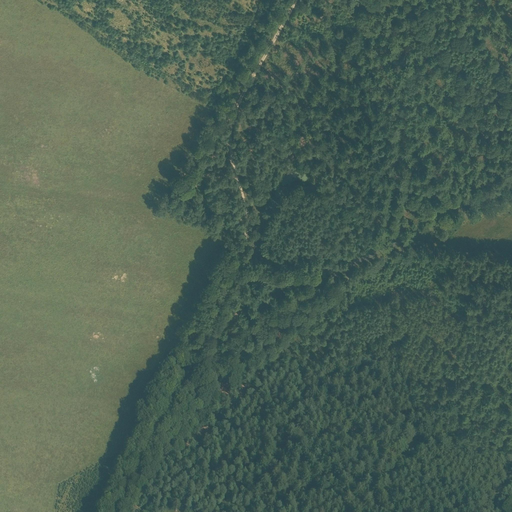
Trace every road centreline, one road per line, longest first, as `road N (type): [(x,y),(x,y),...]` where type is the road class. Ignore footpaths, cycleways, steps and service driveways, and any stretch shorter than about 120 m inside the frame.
road 1 (track): [(296,0),(231,118),(228,147),(245,238),(175,400)]
road 2 (track): [(175,400),(236,336),(313,285),(409,236),(511,201)]
road 3 (track): [(118,511),(175,400)]
